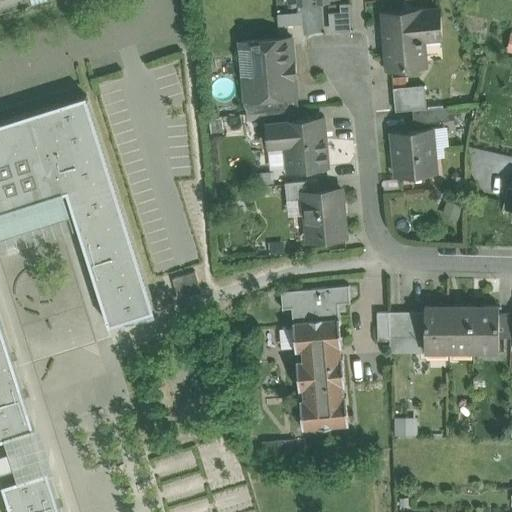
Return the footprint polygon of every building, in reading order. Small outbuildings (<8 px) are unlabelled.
[(351,30),(348,0),(343,0),(338,0),(339,9),(329,9),(328,0),(302,0),(304,33),(351,30)] [(301,21),(300,8),(275,9),(276,23),(301,21)] [(439,8),(383,13),(387,67),(425,64),(423,38),(441,37),(439,8)] [(292,36),(254,40),(258,78),(244,80),(245,99),(274,96),(273,86),(296,84),(292,36)] [(296,84),(273,86),(274,96),(245,99),(247,113),(266,111),(292,108),(298,108),(296,84)] [(425,84),(393,87),(395,111),(412,109),(427,108),(425,84)] [(35,428),(0,317),(0,211),(64,192),(67,191),(109,324),(154,310),(86,95),(0,121),(0,438),(5,437),(35,428)] [(427,108),(412,109),(413,123),(448,120),(447,106),(427,108)] [(292,108),(266,111),(267,123),(293,120),(292,108)] [(293,120),(267,123),(269,145),(286,143),(289,169),(328,165),(323,117),(293,120)] [(431,127),(393,131),(397,176),(435,172),(431,127)] [(318,179),(285,182),(287,199),(292,199),(304,198),(304,192),(320,191),(318,179)] [(511,188),(473,179),(467,202),(511,212),(511,188)] [(320,191),(304,192),(304,198),(292,199),(296,241),(346,236),(342,189),(320,191)] [(0,250),(75,227),(64,192),(0,211),(0,250)] [(195,271),(173,278),(179,299),(202,292),(195,271)] [(350,284),(281,290),(283,308),(292,307),(293,321),(340,317),(338,303),(351,301),(350,284)] [(499,305),(474,306),(474,350),(499,350),(499,337),(499,313),(499,305)] [(450,306),(425,306),(425,311),(425,335),(425,350),(450,350),(450,306)] [(474,306),(450,306),(450,350),(474,350),(474,306)] [(402,335),(402,311),(389,311),(390,335),(402,335)] [(413,311),(402,311),(402,335),(413,335),(413,311)] [(425,311),(413,311),(413,335),(425,335),(425,311)] [(511,337),(511,313),(499,313),(499,337),(511,337)] [(340,317),(293,321),(296,350),(300,349),(301,359),(297,360),(299,389),(303,388),(304,398),(300,398),(303,428),(320,426),(320,427),(332,426),(332,425),(349,423),(347,394),(345,395),(344,385),(346,385),(343,356),(341,356),(340,346),(342,346),(340,317)] [(395,415),(395,432),(415,432),(416,415),(395,415)] [(14,467),(18,479),(48,469),(54,467),(41,426),(35,428),(5,437),(9,450),(14,467)] [(9,450),(0,452),(0,471),(14,467),(9,450)] [(61,511),(48,469),(18,479),(3,483),(11,511),(61,511)]
